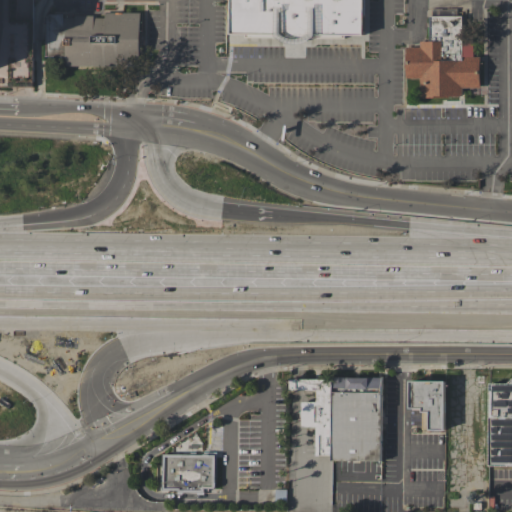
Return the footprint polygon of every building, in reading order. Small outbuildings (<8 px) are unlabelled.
[(308,41),(303,43),(300,44),(298,44),(295,45),(292,45),(289,44),(287,44),(284,43),(281,42),(277,40),(272,37),(246,37),(246,34),(228,34),(228,0),(362,0),(362,35),(345,35),(345,38),(312,38),(308,41)] [(419,78),(405,78),(405,47),(419,47),(419,41),(429,41),(428,16),(430,16),(430,9),(456,9),(456,16),(461,16),(462,43),(473,43),(473,57),(479,57),(479,88),(462,88),(462,95),(448,96),(448,97),(419,98),(419,78)] [(66,66),(66,56),(46,56),(46,14),(63,14),(63,18),(75,18),(75,15),(93,15),(93,18),(105,18),(105,12),(140,12),(140,66),(66,66)] [(381,461),(332,460),(332,377),(381,377),(381,461)] [(330,456),(316,455),(316,427),(301,427),(302,402),(316,402),(317,390),(294,390),(289,390),(289,378),(295,378),(331,379),(330,456)] [(511,466),(488,466),(489,383),(506,383),(511,378),(511,466)] [(447,381),(446,429),(429,429),(429,409),(424,409),(424,408),(410,407),(410,381),(447,381)] [(218,452),(217,491),(207,491),(207,495),(175,494),(175,492),(159,492),(160,451),(218,452)]
